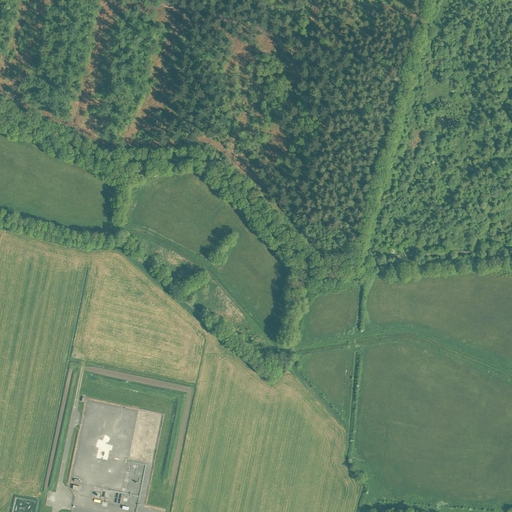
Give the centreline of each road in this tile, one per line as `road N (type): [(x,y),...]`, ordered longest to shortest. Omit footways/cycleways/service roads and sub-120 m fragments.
road 1 (track): [(159,0),(399,67)]
road 2 (track): [(209,157),(104,155),(0,107)]
